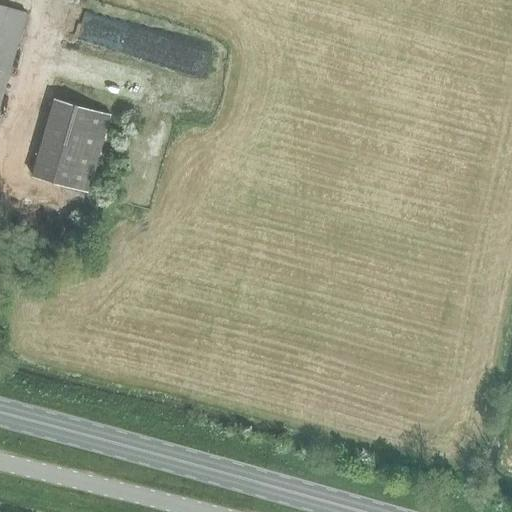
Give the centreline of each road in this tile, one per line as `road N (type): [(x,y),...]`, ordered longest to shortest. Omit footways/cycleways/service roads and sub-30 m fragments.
road 1 (primary): [(361,511),(0,413)]
road 2 (unclassified): [(0,462),(204,511)]
